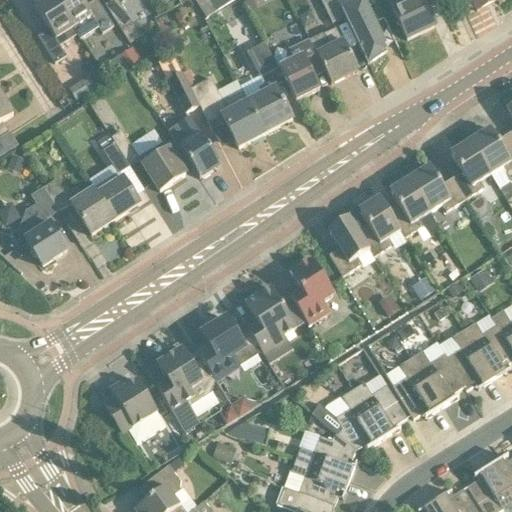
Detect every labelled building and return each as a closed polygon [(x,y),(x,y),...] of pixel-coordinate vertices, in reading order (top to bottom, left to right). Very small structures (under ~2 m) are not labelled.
[(55,43),(73,31),(52,0),(49,0),(34,10),(49,33),(37,40),(55,67),(66,60),(55,43)] [(52,0),(73,31),(80,42),(99,31),(102,36),(113,30),(96,3),(85,10),(78,0),(52,0)] [(206,20),(216,13),(209,2),(207,0),(192,0),(193,1),(205,20),(206,20)] [(261,9),(256,0),(247,0),(244,2),(251,15),(261,9)] [(318,0),(332,27),(345,21),(334,0),(318,0)] [(334,0),(345,21),(367,68),(386,56),(383,50),(386,49),(363,1),(353,6),(350,0),(334,0)] [(404,0),(407,4),(391,11),(406,44),(435,31),(420,0),(404,0)] [(105,8),(129,46),(140,40),(116,2),(105,8)] [(309,45),(321,68),(330,88),(357,75),(336,32),(324,38),(323,37),(309,44),(309,45)] [(277,72),(279,71),(296,105),(319,94),(309,74),(321,68),(309,45),(309,44),(286,55),(287,56),(277,52),(273,64),(277,72)] [(247,56),(260,81),(277,72),(273,64),(264,47),(247,56)] [(119,60),(127,72),(140,63),(132,51),(119,60)] [(247,105),(247,104),(243,96),(228,105),(227,103),(223,105),(211,82),(195,91),(192,84),(194,83),(189,74),(182,77),(199,110),(208,127),(221,121),(238,153),(265,138),(247,105)] [(77,104),(100,89),(93,77),(69,92),(77,104)] [(186,117),(199,110),(182,77),(169,84),(186,117)] [(247,105),(265,138),(292,124),(272,86),(260,92),(262,97),(247,104),(247,105)] [(0,127),(13,119),(0,98),(0,127)] [(219,169),(188,122),(177,129),(168,135),(178,151),(199,183),(219,169)] [(511,146),(502,153),(490,133),(470,146),(491,180),(491,179),(503,172),(510,185),(511,184),(511,146)] [(114,147),(129,171),(139,164),(140,163),(139,162),(121,135),(111,142),(114,147)] [(103,155),(114,147),(111,142),(110,141),(99,148),(103,155)] [(185,180),(164,146),(139,162),(140,163),(139,164),(141,166),(160,196),(185,180)] [(480,187),(491,180),(470,146),(450,158),(462,178),(452,184),(464,205),(484,193),(480,187)] [(129,171),(114,147),(103,155),(117,177),(119,175),(120,177),(129,171)] [(19,177),(24,164),(12,159),(7,172),(19,177)] [(464,205),(452,184),(441,190),(429,171),(409,183),(430,218),(443,210),(446,216),(464,205)] [(139,209),(123,182),(98,198),(115,224),(139,209)] [(98,198),(94,192),(83,199),(81,196),(69,204),(56,183),(43,192),(58,215),(70,207),(91,240),(115,224),(98,198)] [(419,224),(430,218),(409,183),(389,196),(401,214),(391,221),(400,236),(399,236),(404,243),(423,231),(419,224)] [(46,223),(58,215),(43,192),(31,199),(36,208),(26,214),(37,231),(23,240),(24,243),(42,271),(67,255),(46,223)] [(400,236),(391,221),(379,202),(358,215),(370,234),(360,240),(369,255),(374,262),(393,250),(389,243),(399,236),(400,236)] [(369,255),(360,240),(348,221),(328,234),(340,253),(330,260),(343,281),(362,269),(357,262),(369,255)] [(303,298),(292,305),(309,331),(329,318),(323,307),(334,300),(311,263),(289,277),(303,298)] [(478,296),(493,286),(484,273),(469,283),(478,296)] [(420,303),(433,295),(425,282),(412,290),(420,303)] [(462,295),(457,287),(447,293),(452,301),(462,295)] [(296,333),(281,308),(270,291),(245,307),(257,327),(247,334),(263,360),(287,345),(284,340),(293,335),(296,333)] [(398,313),(389,299),(378,306),(387,320),(398,313)] [(438,324),(447,319),(443,311),(434,316),(438,324)] [(497,331),(496,332),(511,356),(511,326),(511,327),(503,315),(492,322),(497,331)] [(216,384),(215,385),(217,387),(240,372),(235,362),(246,355),(225,322),(201,337),(211,353),(200,359),(200,360),(216,384)] [(414,338),(409,328),(397,335),(403,345),(414,338)] [(511,366),(511,356),(496,332),(483,340),(475,328),(464,335),(495,384),(506,377),(503,372),(511,366)] [(445,364),(463,392),(466,396),(480,386),(483,391),(495,384),(464,335),(452,342),(460,355),(445,364)] [(400,348),(395,339),(386,345),(388,349),(395,351),(400,348)] [(216,384),(200,360),(190,367),(181,352),(157,368),(169,387),(158,394),(180,429),(195,420),(189,410),(209,397),(215,385),(216,384)] [(421,356),(411,363),(442,412),(453,405),(450,401),(463,392),(445,364),(442,359),(429,368),(421,356)] [(430,419),(442,412),(411,363),(400,370),(399,371),(406,382),(392,391),(413,424),(427,415),(430,419)] [(157,416),(147,401),(137,384),(124,392),(120,387),(114,391),(117,395),(116,400),(103,408),(121,438),(128,434),(157,416)] [(353,394),(383,444),(395,437),(392,432),(407,423),(386,391),(372,400),(364,387),(353,394)] [(353,394),(342,402),(350,414),(336,423),(321,410),(312,418),(320,425),(332,436),(336,439),(355,455),(369,446),(372,451),(383,444),(353,394)] [(264,448),(269,433),(244,426),(228,435),(229,437),(264,448)] [(205,439),(200,432),(194,436),(198,443),(205,439)] [(349,471),(355,455),(336,439),(331,446),(320,441),(314,457),(300,451),(295,465),(349,485),(354,473),(349,471)] [(229,469),(236,453),(218,446),(211,462),(229,469)] [(511,463),(504,468),(501,464),(490,471),(511,505),(511,463)] [(289,476),(284,492),(334,511),(340,496),(345,498),(349,485),(295,465),(291,477),(289,476)] [(182,511),(173,500),(179,496),(180,486),(168,470),(138,492),(147,504),(136,511),(182,511)] [(511,511),(511,505),(490,471),(479,478),(482,482),(467,492),(479,511),(511,511)] [(333,511),(334,511),(284,492),(277,509),(285,511),(333,511)] [(445,499),(434,506),(437,511),(474,511),(463,494),(448,503),(445,499)]
